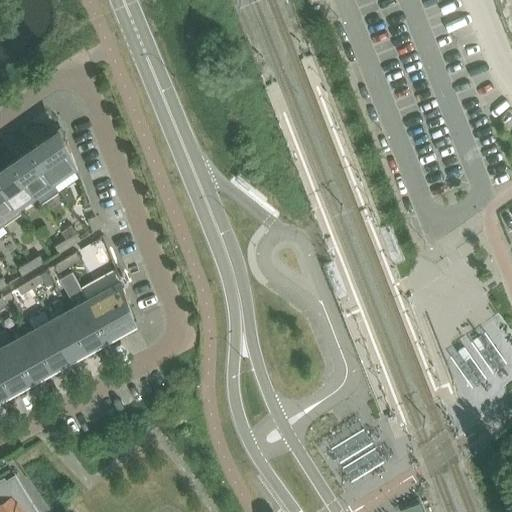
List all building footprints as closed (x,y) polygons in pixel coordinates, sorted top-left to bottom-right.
[(66,136),(55,143),(49,135),(30,148),(53,180),(76,163),(66,136)] [(53,180),(30,148),(12,160),(35,192),(53,180)] [(35,192),(12,160),(0,168),(0,180),(22,212),(17,205),(35,192)] [(22,212),(0,180),(0,217),(4,224),(22,212)] [(94,229),(101,226),(96,214),(89,217),(94,229)] [(81,238),(77,231),(67,238),(71,244),(81,238)] [(56,244),(60,251),(71,244),(67,238),(56,244)] [(76,250),(66,257),(70,264),(81,257),(76,250)] [(45,260),(40,253),(30,260),(34,267),(45,260)] [(66,257),(55,264),(59,270),(70,264),(66,257)] [(19,267),(23,273),(34,267),(30,260),(19,267)] [(73,271),(61,277),(72,298),(77,295),(82,302),(70,309),(88,342),(107,331),(89,299),(83,288),(73,271)] [(44,280),(39,273),(29,279),(33,286),(44,280)] [(18,286),(22,293),(33,286),(29,279),(18,286)] [(121,281),(89,299),(107,331),(127,320),(121,310),(131,305),(122,280),(121,281)] [(33,286),(22,293),(26,300),(37,293),(33,286)] [(70,309),(51,320),(69,352),(88,342),(70,309)] [(36,328),(32,330),(50,363),(69,352),(51,320),(36,328)] [(32,330),(13,341),(31,373),(50,363),(32,330)] [(13,341),(0,347),(0,361),(12,384),(31,373),(13,341)] [(0,390),(12,384),(0,361),(0,390)] [(5,477),(0,479),(0,511),(37,511),(13,475),(7,480),(5,477)] [(410,511),(423,511),(420,503),(408,507),(410,511)]
